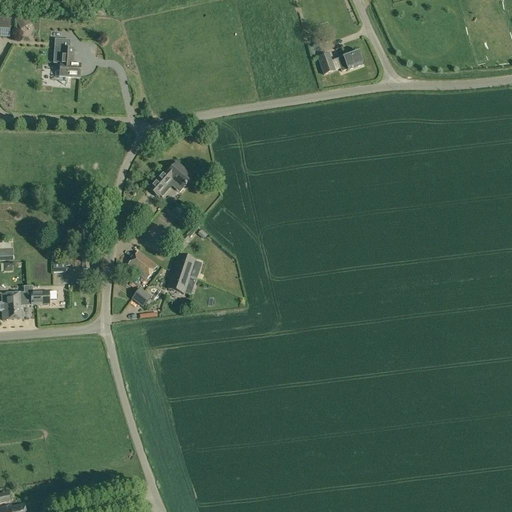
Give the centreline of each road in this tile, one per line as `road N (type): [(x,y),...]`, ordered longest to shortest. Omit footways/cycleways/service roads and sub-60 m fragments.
road 1 (unclassified): [(105,327),(119,188),(139,142),(183,119),(394,85)]
road 2 (unclassified): [(162,511),(105,327)]
